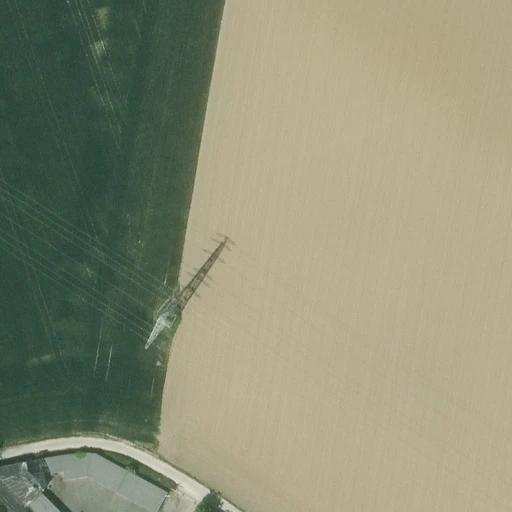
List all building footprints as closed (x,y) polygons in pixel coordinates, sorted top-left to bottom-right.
[(126,474),(93,456),(39,460),(41,475),(60,472),(63,480),(87,476),(115,492),(126,474)] [(27,464),(0,468),(0,484),(23,509),(37,495),(40,492),(39,481),(29,475),(27,464)] [(153,511),(164,494),(126,474),(115,492),(152,511),(153,511)] [(26,511),(23,509),(0,484),(0,498),(13,511),(26,511)] [(54,511),(37,495),(23,509),(26,511),(54,511)]
